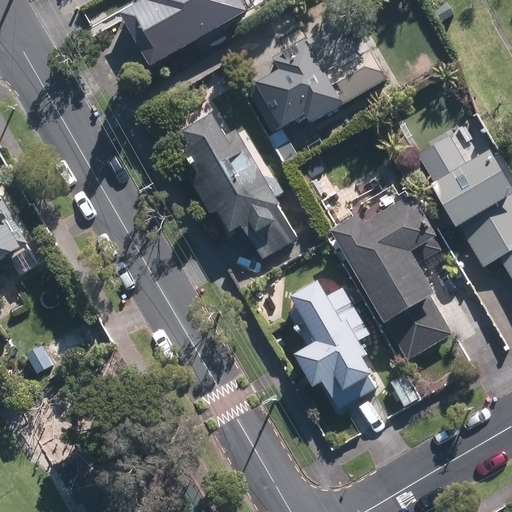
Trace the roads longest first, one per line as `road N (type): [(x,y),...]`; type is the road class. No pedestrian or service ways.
road 1 (tertiary): [(288,511),(4,24)]
road 2 (residential): [(511,426),(361,511)]
